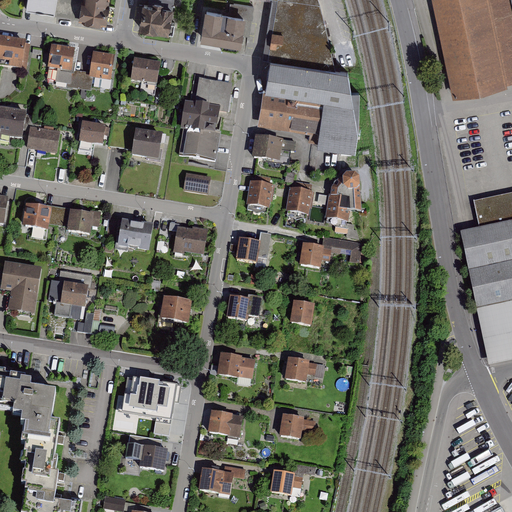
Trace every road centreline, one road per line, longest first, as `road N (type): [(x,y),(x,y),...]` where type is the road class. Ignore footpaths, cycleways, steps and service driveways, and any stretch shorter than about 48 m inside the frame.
road 1 (unclassified): [(399,0),(457,312),(478,376)]
road 2 (residential): [(226,217),(0,179)]
road 3 (residential): [(202,372),(0,340)]
road 4 (residential): [(226,217),(202,372)]
road 5 (residential): [(478,376),(445,397),(421,511)]
road 6 (residential): [(252,65),(226,217)]
road 7 (residential): [(202,372),(179,511)]
road 8 (residential): [(252,65),(122,42)]
road 9 (residential): [(122,42),(0,23)]
